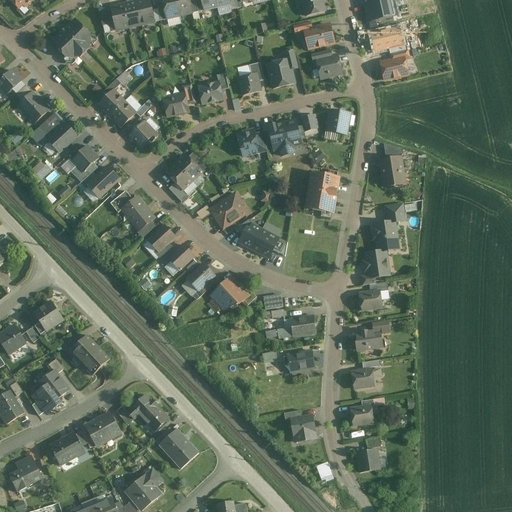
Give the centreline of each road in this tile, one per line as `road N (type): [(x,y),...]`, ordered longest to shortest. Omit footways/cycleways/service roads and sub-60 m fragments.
road 1 (residential): [(365,86),(218,122),(139,173)]
road 2 (residential): [(339,296),(261,276),(223,255),(139,173)]
road 3 (residential): [(339,296),(333,445),(368,511)]
road 4 (residential): [(365,86),(370,134),(339,296)]
road 5 (residential): [(139,173),(14,44)]
road 6 (residential): [(0,450),(74,413),(141,364)]
road 7 (track): [(370,134),(511,185)]
road 8 (residential): [(236,461),(141,364)]
road 9 (residential): [(141,364),(49,266)]
